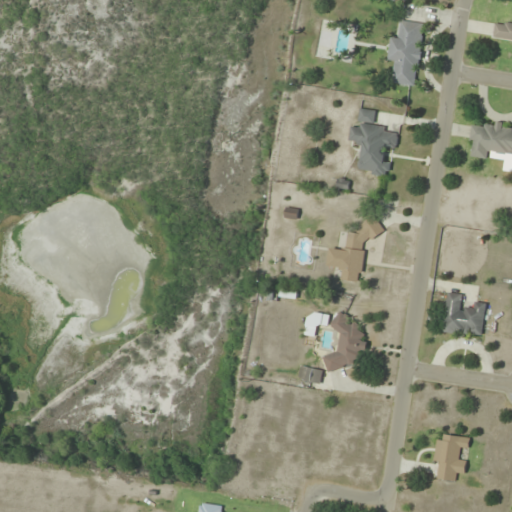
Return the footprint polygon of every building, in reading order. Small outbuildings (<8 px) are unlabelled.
[(388,63),(397,64),(394,85),(417,88),(426,24),(403,20),(400,37),(392,36),(388,63)] [(511,44),(511,24),(495,22),(493,42),(511,44)] [(357,174),(390,174),(390,162),(385,162),(386,147),(398,148),(398,129),(376,129),(376,110),(361,110),(361,127),(350,127),(350,141),(358,141),(357,174)] [(511,131),(508,131),(509,127),(473,122),(468,156),(489,159),(491,151),(511,154),(511,131)] [(362,282),(365,240),(379,241),(381,218),(363,217),(362,232),(348,231),(347,250),(330,249),(329,268),(342,269),(341,281),(362,282)] [(466,294),(447,292),(443,333),(483,337),(486,306),(465,304),(466,294)] [(342,351),(323,357),(328,371),(368,358),(354,310),(331,317),(342,351)] [(314,336),(317,323),(328,325),(329,317),(310,313),(306,334),(314,336)] [(298,378),(319,385),(324,373),(303,365),(298,378)] [(471,438),(438,433),(434,465),(439,465),(438,478),(456,481),(458,472),(466,473),(468,459),(460,458),(462,448),(470,449),(471,438)]
